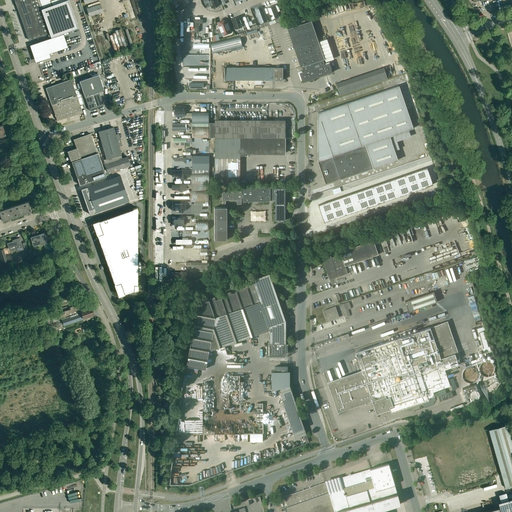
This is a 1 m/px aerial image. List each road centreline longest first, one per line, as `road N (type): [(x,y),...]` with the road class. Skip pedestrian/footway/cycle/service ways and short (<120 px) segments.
road 1 (unclassified): [(329,457),(301,370),(301,107),(284,96),(169,100)]
road 2 (track): [(511,310),(455,124),(382,0)]
road 3 (unknown): [(296,99),(279,36),(287,22),(310,15),(328,23),(339,65),(334,76)]
road 4 (residential): [(169,100),(167,275)]
road 5 (secondary): [(135,505),(142,421),(127,349)]
road 6 (secondary): [(127,349),(130,402),(117,503)]
road 7 (unclassified): [(511,188),(459,44)]
road 8 (secondary): [(127,349),(68,210)]
road 9 (unclassified): [(417,511),(394,433),(329,457)]
road 10 (unknown): [(301,190),(413,156),(408,132)]
road 11 (unclassified): [(169,100),(41,136)]
road 12 (secondary): [(41,136),(0,17)]
